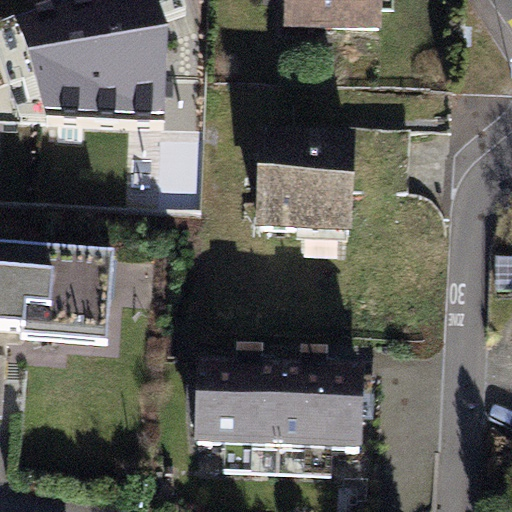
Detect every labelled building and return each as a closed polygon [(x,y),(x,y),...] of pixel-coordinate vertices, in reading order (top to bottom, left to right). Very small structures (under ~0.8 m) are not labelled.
[(206,0),(106,0),(0,36),(0,124),(202,134),(206,0)] [(382,35),(383,0),(286,0),(285,31),(382,35)] [(357,238),(360,142),(265,140),(263,236),(357,238)] [(0,332),(108,343),(116,255),(0,244),(0,332)] [(381,369),(211,374),(213,451),(384,445),(381,369)]
